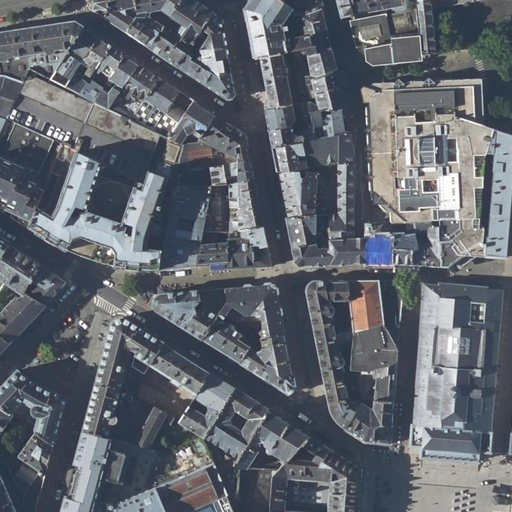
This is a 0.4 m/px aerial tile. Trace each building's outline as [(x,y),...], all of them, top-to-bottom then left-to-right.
[(88,8),(125,33),(135,19),(134,13),(136,12),(134,0),(116,0),(89,5),(88,8)] [(137,16),(135,19),(125,33),(148,48),(148,49),(176,68),(177,68),(197,37),(198,38),(206,26),(205,25),(211,14),(212,14),(191,0),(134,0),(136,12),(137,16)] [(279,0),(250,0),(243,10),(248,34),(253,60),(258,59),(279,55),(292,52),(299,51),(300,56),(304,55),(308,75),(304,76),(305,79),(336,71),(323,20),(311,23),(308,11),(297,14),(302,36),(283,40),(280,25),(290,9),(284,4),(279,0)] [(279,0),(284,4),(290,2),(289,0),(292,0),(293,2),(296,7),(290,9),(292,14),(293,15),(297,14),(308,11),(320,8),(322,7),(320,0),(279,0)] [(338,0),(341,9),(383,2),(388,2),(390,13),(411,9),(409,0),(338,0)] [(414,0),(416,8),(418,31),(420,46),(435,47),(435,46),(431,7),(430,0),(414,0)] [(320,8),(308,11),(311,23),(323,20),(320,8)] [(385,12),(349,19),(356,47),(367,55),(365,45),(390,40),(390,35),(418,31),(416,8),(411,9),(390,13),(386,14),(385,12)] [(205,25),(206,26),(198,38),(197,37),(177,68),(226,101),(235,94),(221,21),(211,14),(205,25)] [(75,23),(22,30),(28,65),(28,68),(58,62),(56,50),(70,48),(83,28),(75,23)] [(98,38),(83,28),(70,48),(61,62),(49,80),(65,88),(76,72),(98,38)] [(22,30),(0,33),(0,76),(5,77),(13,80),(11,68),(28,65),(22,30)] [(434,52),(435,47),(420,46),(418,31),(390,35),(390,40),(365,45),(367,55),(373,59),(434,52)] [(111,47),(98,38),(76,72),(83,77),(83,76),(88,79),(94,71),(111,47)] [(125,56),(111,47),(94,71),(98,74),(99,73),(108,80),(125,56)] [(70,48),(56,50),(58,62),(61,62),(70,48)] [(299,51),(292,52),(303,105),(306,104),(310,103),(309,98),(305,79),(304,76),(300,56),(299,51)] [(279,55),(258,59),(270,111),(292,106),(285,77),(285,76),(283,67),(282,67),(279,55)] [(139,65),(125,56),(108,80),(102,88),(91,103),(101,108),(107,111),(139,65)] [(58,62),(28,68),(28,69),(49,80),(61,62),(58,62)] [(28,65),(11,68),(13,80),(22,83),(23,80),(28,69),(28,68),(28,65)] [(159,79),(139,65),(107,111),(128,123),(159,79)] [(336,71),(305,79),(309,98),(314,96),(316,104),(310,103),(306,104),(308,112),(323,109),(331,110),(345,109),(336,71)] [(179,92),(159,79),(128,123),(128,124),(154,135),(179,92)] [(458,218),(475,217),(474,187),(478,187),(478,186),(481,186),(481,187),(483,187),(483,176),(474,176),(474,155),(485,155),(492,129),(483,126),(481,79),(460,80),(402,83),(373,84),(370,89),(363,86),(359,90),(362,104),(365,104),(367,136),(370,198),(385,213),(437,211),(458,210),(458,218)] [(215,117),(179,92),(154,135),(169,139),(182,142),(197,145),(215,117)] [(290,126),(267,131),(271,148),(302,141),(314,139),(312,128),(308,112),(306,104),(303,105),(293,107),(296,121),(298,124),(290,126)] [(270,111),(264,112),(267,131),(290,126),(293,120),(291,107),(292,107),(292,106),(270,111)] [(323,109),(308,112),(312,128),(325,125),(327,137),(347,133),(346,122),(346,112),(345,109),(331,110),(323,109)] [(243,135),(215,117),(197,145),(182,142),(177,171),(182,171),(199,168),(248,160),(243,135)] [(0,209),(26,225),(35,207),(44,189),(34,185),(54,140),(15,122),(0,152),(0,209)] [(511,171),(511,135),(492,129),(485,155),(493,154),(491,171),(492,171),(490,187),(511,189),(511,171)] [(314,139),(302,141),(304,158),(306,169),(337,167),(337,214),(327,216),(328,233),(353,231),(352,152),(351,143),(350,133),(347,133),(327,137),(314,139)] [(302,141),(271,148),(276,172),(306,169),(304,158),(297,159),(296,153),(303,153),(302,141)] [(164,176),(145,170),(139,189),(119,182),(97,175),(101,163),(75,151),(66,179),(57,205),(50,217),(35,207),(26,225),(43,236),(42,237),(54,244),(55,243),(66,249),(80,255),(89,259),(108,265),(123,268),(123,269),(137,270),(137,269),(157,270),(161,249),(142,249),(145,236),(164,176)] [(252,180),(248,160),(199,168),(182,171),(177,171),(173,189),(191,188),(228,184),(252,180)] [(306,169),(276,172),(285,217),(313,211),(311,175),(306,175),(306,169)] [(262,226),(252,180),(228,184),(229,231),(246,229),(262,226)] [(173,189),(157,270),(191,267),(191,246),(191,232),(201,232),(215,231),(222,231),(222,232),(229,231),(228,184),(191,188),(173,189)] [(505,257),(511,189),(490,187),(489,208),(486,243),(494,244),(494,256),(505,257)] [(479,217),(475,217),(458,218),(458,210),(437,211),(437,216),(437,221),(437,226),(439,267),(448,267),(468,253),(473,250),(477,256),(484,257),(485,243),(482,242),(483,238),(484,228),(483,226),(482,224),(479,223),(479,217)] [(313,211),(285,217),(291,247),(315,244),(316,218),(315,217),(313,217),(313,211)] [(396,213),(389,213),(389,218),(390,223),(394,223),(401,223),(429,222),(437,221),(437,216),(437,211),(408,212),(402,212),(399,212),(396,213)] [(315,244),(291,247),(294,264),(295,266),(351,264),(352,263),(353,239),(353,231),(328,233),(327,216),(316,218),(315,244)] [(392,264),(410,265),(410,249),(415,250),(416,248),(415,242),(414,234),(426,231),(425,227),(430,226),(429,222),(401,223),(394,223),(392,264)] [(371,238),(365,238),(365,263),(366,264),(370,264),(392,264),(394,223),(383,224),(371,224),(371,238)] [(270,265),(262,226),(246,229),(252,268),(269,266),(270,265)] [(410,265),(439,267),(437,226),(430,226),(425,227),(426,231),(426,242),(415,242),(416,248),(415,250),(410,249),(410,265)] [(226,269),(252,268),(246,229),(229,231),(222,232),(226,263),(226,269)] [(193,266),(226,263),(222,232),(222,231),(215,231),(215,243),(198,245),(193,266)] [(359,239),(353,239),(352,263),(359,263),(365,263),(365,238),(359,239)] [(0,258),(9,245),(0,239),(0,258)] [(494,257),(494,256),(494,244),(486,243),(485,243),(484,257),(494,257)] [(39,264),(9,245),(0,258),(0,290),(5,283),(13,288),(24,295),(24,294),(28,287),(39,264)] [(66,281),(39,264),(28,287),(31,288),(27,295),(45,305),(66,283),(66,281)] [(315,281),(305,293),(313,327),(333,324),(331,317),(333,317),(333,310),(331,306),(332,303),(329,304),(328,300),(349,301),(346,280),(315,281)] [(391,280),(346,280),(349,301),(351,313),(352,319),(353,330),(354,334),(351,365),(350,369),(356,369),(359,382),(362,400),(364,400),(393,401),(397,348),(402,291),(391,280)] [(489,451),(490,451),(490,446),(491,431),(490,431),(490,427),(491,420),(492,413),(492,405),(493,397),(493,390),(494,382),(495,367),(497,340),(498,340),(499,327),(501,301),(502,290),(496,290),(487,289),(487,287),(463,285),(438,283),(438,285),(422,283),(418,334),(419,334),(415,374),(414,387),(415,387),(415,391),(414,398),(414,406),(412,423),(412,425),(411,425),(411,436),(410,441),(410,445),(416,445),(421,446),(421,450),(420,454),(419,457),(450,459),(478,462),(478,458),(478,454),(479,450),(484,451),(489,451)] [(273,284),(225,288),(226,300),(219,311),(235,321),(244,327),(247,329),(251,325),(261,337),(283,333),(274,285),(273,284)] [(0,335),(8,343),(45,305),(27,295),(24,294),(24,295),(13,288),(5,297),(7,298),(11,302),(0,313),(0,335)] [(225,288),(198,291),(199,300),(200,300),(201,301),(204,306),(204,308),(216,315),(219,311),(226,300),(225,288)] [(155,309),(164,315),(202,339),(216,315),(204,308),(204,306),(201,301),(200,300),(199,300),(198,291),(160,294),(157,295),(154,298),(152,304),(155,309)] [(0,313),(11,302),(7,298),(0,304),(0,313)] [(349,301),(328,300),(329,304),(332,303),(335,305),(337,316),(351,313),(349,301)] [(202,339),(239,362),(249,346),(237,339),(242,334),(234,329),(234,327),(234,326),(233,326),(235,321),(219,311),(216,315),(202,339)] [(333,317),(331,317),(333,324),(352,319),(351,313),(337,316),(333,317)] [(95,381),(119,388),(130,347),(127,345),(126,344),(126,339),(128,337),(131,336),(133,336),(138,327),(125,318),(119,317),(116,318),(114,319),(112,321),(110,323),(109,325),(95,381)] [(352,319),(333,324),(335,334),(337,334),(353,330),(352,319)] [(333,324),(313,327),(328,403),(346,400),(348,397),(345,385),(341,367),(344,366),(343,360),(341,356),(341,353),(338,354),(335,338),(335,334),(333,324)] [(292,378),(283,333),(261,337),(251,325),(247,329),(243,333),(242,334),(237,339),(249,346),(239,362),(279,387),(278,387),(287,393),(288,392),(294,388),(292,378)] [(134,354),(149,364),(163,342),(138,327),(133,336),(131,336),(128,337),(126,339),(126,344),(127,345),(130,347),(135,349),(134,354)] [(0,351),(8,343),(0,335),(0,351)] [(209,372),(163,342),(149,364),(172,379),(171,381),(179,386),(181,384),(196,393),(209,372)] [(149,364),(134,354),(131,365),(143,374),(149,364)] [(131,365),(129,372),(141,378),(143,374),(131,365)] [(344,366),(341,367),(345,385),(359,382),(356,369),(350,369),(351,365),(344,366)] [(17,370),(0,387),(0,407),(10,414),(22,401),(32,406),(32,407),(31,409),(31,410),(31,411),(31,412),(32,413),(33,414),(34,415),(35,415),(36,416),(38,416),(34,430),(53,444),(65,397),(62,397),(57,395),(46,390),(39,387),(31,382),(22,375),(17,370)] [(235,388),(209,372),(196,393),(194,397),(207,405),(207,407),(207,409),(204,414),(189,406),(187,408),(179,421),(178,422),(200,436),(203,437),(205,435),(235,388)] [(106,436),(110,422),(112,413),(119,388),(95,381),(82,429),(106,436)] [(173,418),(179,421),(187,408),(140,383),(135,396),(143,400),(150,404),(151,405),(155,407),(158,409),(165,413),(172,417),(173,418)] [(235,388),(205,435),(236,456),(266,409),(235,388)] [(346,400),(328,403),(330,411),(334,418),(339,424),(344,427),(343,428),(364,441),(385,443),(390,443),(393,401),(364,400),(364,401),(362,401),(360,402),(359,401),(357,404),(353,401),(352,396),(348,397),(346,400)] [(130,442),(148,446),(162,419),(165,413),(158,409),(155,407),(151,405),(130,442)] [(0,407),(0,453),(1,454),(8,449),(9,447),(1,441),(8,433),(6,432),(4,434),(0,431),(0,429),(12,415),(10,414),(0,407)] [(236,456),(234,460),(232,463),(237,466),(268,467),(276,467),(284,467),(289,462),(293,457),(297,452),(309,436),(266,409),(236,456)] [(162,419),(170,423),(173,418),(172,417),(165,413),(162,419)] [(106,436),(82,429),(73,464),(80,466),(71,498),(64,496),(60,511),(106,511),(109,503),(112,504),(146,489),(158,449),(130,442),(106,436)] [(45,474),(53,444),(34,430),(20,452),(11,445),(9,447),(8,449),(45,474)] [(309,436),(297,452),(307,458),(304,463),(304,464),(299,464),(295,466),(290,467),(289,462),(284,467),(268,467),(266,510),(261,511),(358,511),(361,473),(361,469),(353,464),(309,436)] [(34,511),(45,474),(8,449),(1,454),(0,455),(0,463),(0,464),(6,462),(16,487),(22,491),(24,493),(21,504),(14,507),(16,511),(34,511)] [(297,452),(293,457),(304,463),(307,458),(297,452)] [(234,460),(224,454),(214,469),(218,479),(220,482),(232,463),(234,460)] [(162,503),(218,479),(214,469),(211,462),(155,485),(162,503)] [(237,466),(232,463),(220,482),(236,483),(237,466)] [(268,467),(237,466),(236,483),(236,511),(261,511),(266,510),(268,467)] [(16,511),(14,507),(0,473),(0,511),(16,511)] [(220,482),(218,479),(162,503),(166,511),(183,511),(225,495),(220,482)] [(225,495),(232,511),(236,511),(236,483),(220,482),(225,495)] [(166,511),(162,503),(155,485),(146,489),(112,504),(109,503),(106,511),(166,511)] [(232,511),(225,495),(183,511),(232,511)]
